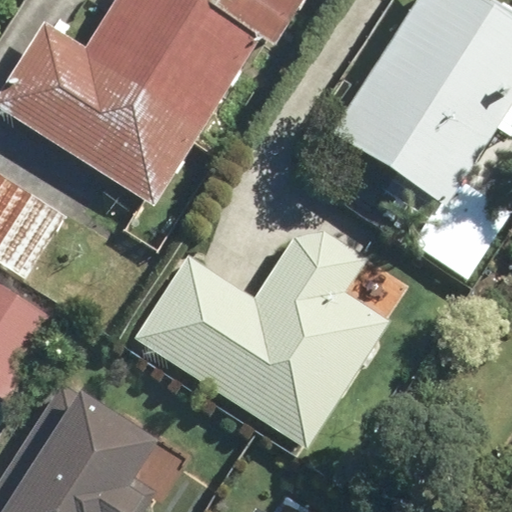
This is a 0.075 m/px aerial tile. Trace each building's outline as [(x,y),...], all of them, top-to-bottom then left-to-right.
[(0,125),(149,216),(255,43),(273,54),(306,0),(117,0),(85,52),(41,25),(0,91),(0,125)] [(511,104),(511,36),(455,0),(413,0),(319,147),(436,222),(511,104)] [(60,225),(0,189),(0,274),(23,288),(60,225)] [(296,221),(249,295),(187,256),(125,353),(300,463),(330,416),(332,417),(388,329),(352,306),(374,271),(296,221)] [(54,324),(0,293),(0,406),(5,409),(54,324)] [(120,511),(151,461),(60,391),(0,489),(0,511),(120,511)]
